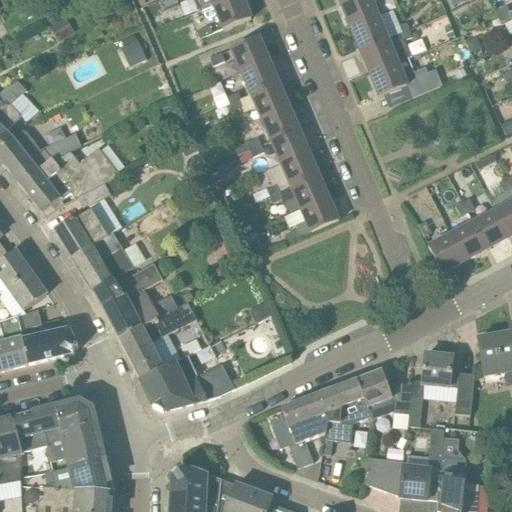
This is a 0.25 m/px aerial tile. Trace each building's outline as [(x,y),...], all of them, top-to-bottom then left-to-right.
[(176,0),(172,0),(163,4),(166,12),(179,7),(176,0)] [(216,6),(230,0),(187,0),(188,1),(190,0),(199,0),(204,11),(216,6)] [(242,0),(230,0),(216,6),(225,31),(251,20),(242,0)] [(379,18),(374,5),(371,0),(357,0),(341,7),(350,30),(379,18)] [(511,15),(507,7),(495,13),(498,21),(511,15)] [(511,14),(511,15),(498,21),(501,27),(511,22),(511,14)] [(360,52),(388,40),(379,18),(350,30),(360,52)] [(65,20),(50,30),(59,44),(74,34),(65,20)] [(501,27),(498,21),(482,28),(483,30),(501,27)] [(398,36),(409,32),(406,25),(395,29),(398,36)] [(203,39),(215,35),(211,27),(200,32),(203,39)] [(446,34),(450,43),(456,40),(452,31),(446,34)] [(369,76),(398,64),(411,59),(405,43),(412,40),(409,32),(398,36),(388,40),(360,52),(369,76)] [(241,75),(269,63),(259,39),(231,51),(241,75)] [(476,39),(466,43),(471,54),(480,50),(476,39)] [(130,69),(146,62),(138,42),(122,49),(130,69)] [(215,68),(225,64),(221,56),(212,59),(215,68)] [(241,75),(241,76),(251,98),(279,86),(269,63),(241,75)] [(398,64),(369,76),(379,99),(408,87),(414,101),(442,89),(435,73),(427,77),(425,70),(415,74),(413,71),(402,75),(398,64)] [(464,70),(455,74),(458,81),(467,77),(464,70)] [(0,146),(9,138),(6,134),(22,118),(11,107),(27,92),(19,84),(6,91),(0,95),(0,146)] [(242,102),(230,107),(233,114),(242,110),(244,115),(256,110),(260,121),(289,109),(279,86),(251,98),(242,102)] [(230,107),(242,102),(239,94),(227,100),(230,107)] [(230,107),(216,112),(220,121),(233,115),(233,114),(230,107)] [(170,109),(162,113),(165,119),(173,116),(170,109)] [(289,109),(260,121),(270,143),(298,131),(289,109)] [(511,121),(501,127),(507,139),(511,136),(511,121)] [(54,161),(70,154),(81,149),(77,140),(75,136),(45,152),(41,154),(24,131),(13,141),(9,138),(0,146),(0,161),(3,165),(19,186),(54,161)] [(280,166),(308,154),(298,131),(270,143),(280,166)] [(246,145),(236,149),(239,157),(250,152),(261,147),(258,140),(246,145)] [(190,142),(179,147),(185,160),(196,155),(190,142)] [(261,147),(250,152),(253,160),(265,155),(261,147)] [(106,186),(119,179),(98,151),(85,161),(79,166),(70,154),(54,161),(19,186),(42,215),(49,212),(50,216),(63,208),(64,210),(66,209),(62,202),(72,195),(78,203),(106,186)] [(290,189),(318,177),(308,154),(280,166),(290,189)] [(496,163),(492,156),(476,165),(479,172),(496,163)] [(299,212),(328,200),(318,177),(290,189),(281,193),(269,198),(272,205),(283,200),(285,205),(295,201),(299,212)] [(106,186),(111,197),(113,200),(128,192),(120,178),(119,179),(106,186)] [(505,196),(511,192),(505,181),(499,185),(505,196)] [(84,213),(111,197),(106,186),(78,203),(84,213)] [(269,198),(281,193),(278,186),(267,191),(269,198)] [(219,202),(212,188),(202,192),(209,207),(219,202)] [(328,200),(299,212),(305,224),(295,229),(296,231),(286,236),(289,244),(338,224),(328,200)] [(462,204),(468,216),(475,213),(469,200),(462,204)] [(509,240),(511,237),(511,203),(494,213),(509,240)] [(487,251),(473,224),(468,216),(462,204),(455,208),(460,218),(456,220),(462,231),(451,236),(465,262),(487,251)] [(71,260),(106,240),(92,213),(76,221),(75,220),(55,233),(71,260)] [(487,251),(509,240),(494,213),(473,224),(487,251)] [(424,238),(431,234),(425,224),(418,227),(424,238)] [(245,235),(252,232),(250,227),(243,230),(245,235)] [(95,299),(116,287),(113,282),(134,271),(113,236),(106,240),(71,260),(93,294),(95,299)] [(442,275),(465,262),(451,236),(428,248),(442,275)] [(15,253),(0,263),(0,283),(6,292),(31,274),(15,253)] [(175,315),(189,308),(181,291),(151,307),(144,292),(163,282),(154,266),(116,287),(95,299),(121,346),(175,315)] [(6,292),(22,315),(47,297),(31,274),(6,292)] [(141,383),(182,362),(169,337),(197,323),(189,308),(175,315),(121,346),(131,364),(141,383)] [(21,332),(42,327),(38,313),(7,323),(0,325),(0,327),(4,345),(0,346),(0,373),(28,366),(29,367),(24,344),(21,332)] [(485,378),(511,373),(511,328),(510,329),(511,336),(478,341),(485,378)] [(69,333),(45,339),(24,344),(29,367),(72,356),(76,349),(69,333)] [(449,390),(453,359),(426,357),(422,387),(449,390)] [(182,362),(141,383),(155,411),(162,416),(219,400),(235,391),(222,367),(208,375),(198,380),(189,358),(182,362)] [(409,417),(411,397),(412,388),(394,387),(387,389),(381,373),(358,382),(364,401),(372,422),(372,423),(395,414),(395,416),(409,417)] [(470,419),(475,377),(459,376),(455,417),(470,419)] [(342,409),(364,401),(358,382),(320,396),(327,415),(329,414),(325,436),(324,442),(325,442),(322,456),(331,457),(333,443),(351,445),(353,426),(340,425),(342,409)] [(305,444),(325,436),(329,414),(327,415),(320,396),(282,410),(295,446),(289,449),(298,471),(314,465),(305,444)] [(411,397),(409,417),(408,429),(420,430),(423,399),(411,397)] [(67,470),(104,460),(93,412),(79,403),(55,409),(61,433),(46,436),(50,454),(49,454),(51,463),(65,460),(67,469),(67,470)] [(36,452),(47,449),(44,436),(46,436),(61,433),(55,409),(32,415),(13,419),(22,455),(36,452)] [(23,458),(22,455),(13,419),(0,422),(0,511),(11,511),(10,505),(3,463),(23,458)] [(404,465),(403,469),(400,500),(438,504),(440,476),(443,440),(444,433),(432,431),(429,461),(404,458),(404,465)] [(55,490),(112,494),(104,460),(67,470),(67,469),(53,474),(54,478),(53,478),(55,490)] [(400,500),(403,469),(404,465),(368,460),(364,486),(400,500)] [(218,511),(222,482),(183,468),(172,475),(169,511),(218,511)] [(465,486),(465,478),(440,476),(438,504),(437,511),(477,511),(478,488),(465,486)] [(222,482),(218,511),(283,511),(271,507),(273,502),(222,482)] [(111,511),(112,494),(55,490),(45,490),(44,498),(39,497),(38,511),(111,511)]
